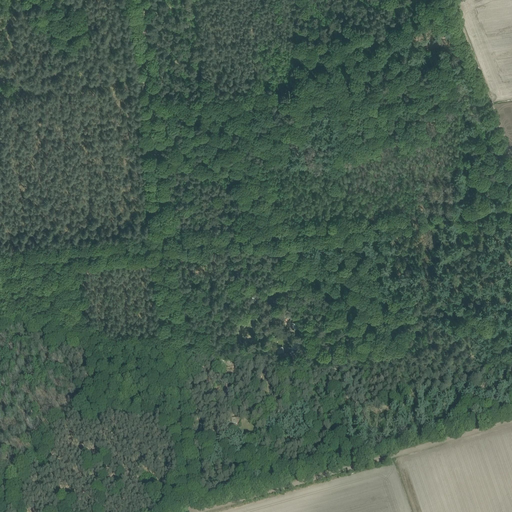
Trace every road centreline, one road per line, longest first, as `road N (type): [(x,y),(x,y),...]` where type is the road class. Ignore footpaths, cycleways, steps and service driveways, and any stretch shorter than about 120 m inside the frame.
road 1 (track): [(164,241),(511,205)]
road 2 (track): [(511,421),(197,511)]
road 3 (track): [(190,511),(164,241)]
road 4 (track): [(0,259),(164,241)]
road 5 (track): [(164,241),(148,77)]
road 6 (track): [(457,0),(511,150)]
road 7 (track): [(148,77),(0,93)]
